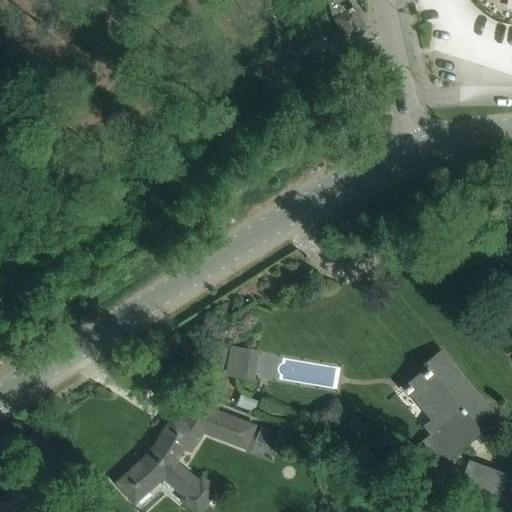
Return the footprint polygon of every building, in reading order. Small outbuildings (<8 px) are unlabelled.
[(350,36),(359,30),(357,26),(361,24),(351,4),(347,6),(343,0),(327,0),(337,17),(335,18),(343,33),(347,31),(350,36)] [(230,346),(225,375),(254,380),(259,351),(230,346)] [(428,369),(405,389),(432,422),(427,427),(450,454),(480,429),(474,422),(488,410),(441,353),(425,366),(428,369)] [(236,405),(254,412),(258,401),(241,394),(236,405)] [(193,402),(187,411),(181,420),(173,415),(152,448),(145,457),(116,482),(134,502),(163,476),(186,496),(182,500),(195,511),(196,511),(216,489),(202,477),(198,481),(175,461),(183,448),(190,452),(195,444),(185,437),(191,427),(201,434),(203,431),(240,446),(249,423),(193,402)] [(462,487),(511,504),(511,477),(470,463),(462,487)]
